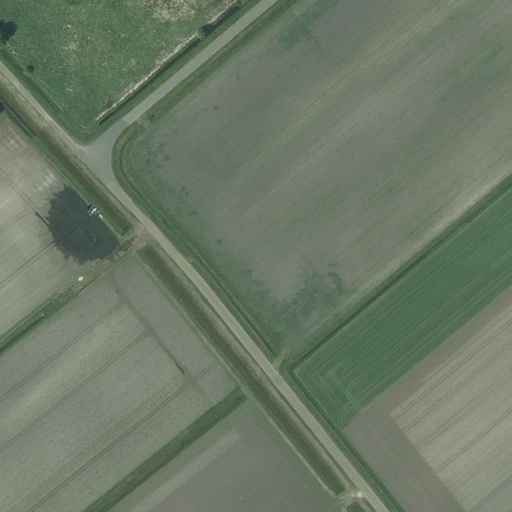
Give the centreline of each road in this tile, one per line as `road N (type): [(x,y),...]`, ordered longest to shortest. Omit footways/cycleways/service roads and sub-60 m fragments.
road 1 (unclassified): [(379,511),(199,286),(82,158)]
road 2 (unclassified): [(82,158),(269,0)]
road 3 (unclassified): [(82,158),(0,68)]
